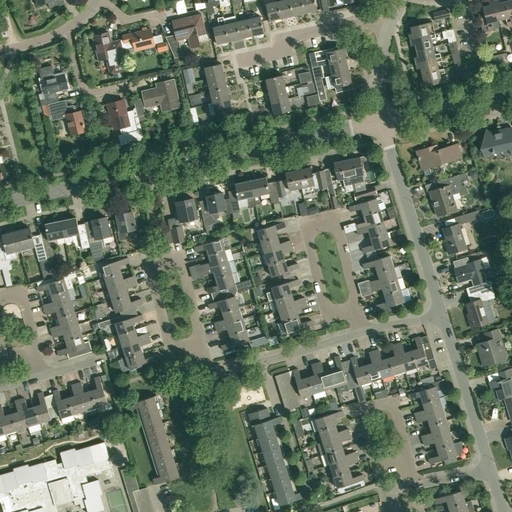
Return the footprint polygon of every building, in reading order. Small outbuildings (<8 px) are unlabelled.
[(221,8),(219,0),(217,0),(205,3),(207,11),(214,9),(213,6),(219,5),(220,8),(221,8)] [(289,0),(283,0),(277,1),(281,18),(293,15),(289,0)] [(301,0),(289,0),(293,15),(305,13),(301,0)] [(301,0),(305,13),(317,10),(314,0),(301,0)] [(320,0),(323,8),(328,7),(326,0),(320,0)] [(511,25),(506,1),(500,3),(499,0),(495,0),(493,1),(498,20),(506,19),(508,27),(511,25)] [(281,18),(277,1),(265,4),(269,21),(281,18)] [(483,10),(477,12),(483,33),(493,30),(491,22),(498,20),(493,1),(489,2),(489,5),(483,7),(483,10)] [(448,10),(433,13),(434,20),(450,16),(448,10)] [(166,37),(175,58),(182,56),(179,40),(188,38),(191,48),(200,45),(198,35),(205,33),(201,14),(173,20),(175,30),(174,30),(175,35),(166,37)] [(263,35),(263,33),(264,33),(260,16),(248,19),(252,36),(256,35),(257,37),(258,38),(262,37),(263,35)] [(217,18),(219,26),(213,27),(217,44),(222,43),(222,45),(223,46),(227,45),(228,43),(228,41),(229,41),(225,25),(223,17),(217,18)] [(248,19),(236,22),(240,39),(252,36),(248,19)] [(236,22),(225,25),(229,41),(240,39),(236,22)] [(432,22),(411,27),(413,34),(409,35),(410,40),(435,34),(432,22)] [(123,39),(121,40),(120,40),(121,43),(123,49),(134,46),(135,50),(155,45),(152,37),(150,29),(123,36),(123,39)] [(453,29),(446,31),(442,32),(444,39),(448,38),(449,43),(456,41),(453,29)] [(95,34),(94,36),(93,36),(99,60),(105,59),(109,75),(128,70),(123,49),(121,43),(112,46),(109,32),(102,34),(101,32),(99,32),(97,32),(96,33),(95,34)] [(435,34),(410,40),(412,45),(415,44),(417,51),(433,47),(431,39),(436,37),(435,34)] [(163,42),(156,44),(157,45),(158,52),(168,50),(166,42),(163,42)] [(492,45),(486,46),(488,54),(494,52),(492,45)] [(433,47),(417,51),(418,57),(415,58),(416,63),(432,59),(441,57),(440,53),(435,54),(433,47)] [(346,52),(344,53),(343,48),(327,52),(328,59),(317,61),(315,52),(309,53),(312,68),(329,64),(346,60),(346,59),(348,58),(346,52)] [(490,63),(504,59),(502,53),(489,57),(490,63)] [(441,57),(432,59),(416,63),(417,69),(421,68),(423,74),(438,70),(436,62),(442,61),(441,57)] [(453,60),(454,66),(461,64),(460,58),(453,60)] [(504,59),(490,63),(492,69),(505,65),(504,59)] [(346,60),(329,64),(332,76),(349,72),(346,60)] [(207,79),(224,75),(221,63),(204,67),(207,79)] [(463,71),(461,64),(454,66),(456,72),(463,71)] [(59,101),(57,92),(68,89),(64,73),(55,76),(52,65),(39,69),(46,100),(40,101),(41,106),(48,104),(59,101)] [(438,70),(423,74),(424,80),(420,81),(422,87),(441,82),(439,74),(444,73),(443,69),(438,70)] [(310,71),(305,72),(298,74),(300,83),(307,82),(312,80),(310,71)] [(349,72),(332,76),(336,93),(353,89),(349,72)] [(224,75),(207,79),(210,91),(227,87),(224,75)] [(268,91),(285,87),(282,75),(266,79),(268,91)] [(162,87),(142,92),(143,98),(133,100),(137,117),(139,122),(146,120),(144,115),(145,115),(144,107),(161,103),(163,111),(179,107),(173,80),(161,83),(162,87)] [(310,93),(315,92),(313,83),(302,86),(302,87),(297,88),(298,96),(310,93)] [(229,99),(227,87),(210,91),(213,102),(229,99)] [(288,99),(285,87),(268,91),(271,103),(288,99)] [(232,111),(229,99),(213,102),(207,104),(210,114),(211,115),(232,111)] [(290,111),(288,99),(271,103),(274,115),(290,111)] [(66,100),(59,101),(48,104),(52,120),(66,117),(71,135),(86,132),(81,110),(69,113),(66,100)] [(126,112),(123,100),(107,104),(113,129),(121,127),(123,134),(118,135),(121,145),(143,139),(139,122),(137,117),(135,117),(133,110),(126,112)] [(486,129),(481,149),(485,156),(492,154),(492,152),(509,148),(510,150),(511,154),(511,131),(505,133),(505,130),(489,134),(486,129)] [(428,148),(417,151),(422,170),(461,158),(457,144),(430,153),(428,148)] [(359,157),(347,160),(352,184),(364,181),(362,169),(364,169),(363,165),(365,164),(366,163),(365,158),(364,157),(359,158),(359,157)] [(336,168),(334,168),(335,173),(337,173),(338,180),(343,179),(344,185),(352,184),(347,160),(335,162),(336,168)] [(311,167),(298,170),(302,188),(304,195),(313,193),(316,190),(320,189),(327,187),(323,170),(315,171),(316,173),(312,174),(311,167)] [(287,179),(283,180),(275,181),(277,191),(278,198),(286,196),(295,194),(294,189),(302,188),(298,170),(286,172),(287,179)] [(466,173),(459,175),(435,182),(437,189),(429,191),(437,216),(457,210),(452,195),(460,193),(461,195),(467,193),(465,186),(463,187),(461,182),(468,180),(466,173)] [(266,177),(250,180),(255,204),(261,203),(259,195),(269,193),(266,177)] [(255,204),(250,180),(235,183),(238,200),(247,198),(249,207),(256,206),(255,204)] [(327,187),(329,197),(332,209),(338,208),(333,186),(332,181),(326,182),(327,187)] [(375,186),(354,193),(355,200),(377,194),(375,186)] [(271,192),(273,204),(279,203),(278,198),(277,191),(271,192)] [(226,209),(225,206),(222,192),(206,195),(209,210),(202,211),(205,226),(218,223),(217,218),(219,218),(217,211),(226,209)] [(193,198),(176,202),(180,222),(183,221),(184,228),(193,226),(192,219),(198,218),(193,198)] [(363,215),(380,210),(376,198),(349,207),(351,212),(361,208),(363,215)] [(238,212),(239,212),(238,210),(239,210),(236,200),(230,201),(234,218),(239,217),(238,212)] [(299,204),(301,216),(308,215),(305,203),(299,204)] [(363,215),(365,222),(355,225),(356,230),(368,226),(383,221),(380,210),(363,215)] [(132,211),(116,215),(120,232),(118,232),(119,240),(128,239),(126,231),(136,229),(132,211)] [(478,211),(454,218),(456,225),(443,229),(448,245),(446,246),(449,254),(466,249),(459,225),(480,218),(478,211)] [(79,234),(80,234),(76,217),(60,220),(64,237),(65,243),(72,242),(73,240),(72,236),(79,234)] [(96,237),(88,238),(90,247),(91,252),(106,249),(103,237),(110,236),(106,217),(92,220),(96,237)] [(46,231),(40,233),(43,244),(48,263),(53,262),(52,258),(55,257),(52,245),(58,244),(57,239),(64,237),(60,220),(45,224),(46,231)] [(383,221),(368,226),(356,230),(358,235),(368,232),(370,238),(374,237),(387,233),(386,231),(383,221)] [(258,231),(261,242),(278,237),(276,231),(286,227),(285,222),(258,230),(258,231)] [(185,241),(182,225),(170,228),(174,243),(185,241)] [(48,263),(43,244),(35,246),(30,228),(16,232),(21,250),(35,246),(39,261),(42,260),(46,259),(47,263),(48,263)] [(15,251),(21,250),(16,232),(2,235),(6,251),(0,253),(0,260),(2,269),(8,268),(6,260),(17,258),(15,251)] [(79,234),(82,249),(90,247),(88,238),(87,232),(80,234),(79,234)] [(192,236),(194,241),(206,237),(205,232),(192,236)] [(362,248),(364,253),(391,245),(387,233),(374,237),(370,238),(372,244),(362,248)] [(140,243),(142,253),(149,252),(147,242),(145,235),(139,236),(140,243)] [(280,244),(278,237),(261,242),(265,254),(292,245),(290,240),(280,244)] [(208,255),(225,250),(221,239),(194,247),(196,252),(206,249),(208,255)] [(292,245),(265,254),(268,265),(285,260),(283,253),(293,250),(292,245)] [(225,250),(208,255),(210,262),(200,265),(201,270),(228,262),(225,250)] [(377,272),(393,267),(390,255),(363,264),(365,269),(375,266),(377,272)] [(105,277),(121,272),(119,266),(130,262),(128,257),(101,265),(105,277)] [(455,268),(453,269),(458,284),(471,280),(473,286),(475,286),(488,282),(484,269),(490,267),(487,257),(481,259),(469,262),(466,263),(466,265),(455,268)] [(285,260),(268,265),(272,277),(299,269),(297,263),(287,267),(285,260)] [(232,273),(228,262),(201,270),(203,275),(213,272),(215,278),(232,273)] [(377,272),(379,279),(369,282),(370,287),(397,278),(393,267),(377,272)] [(121,272),(105,277),(109,289),(136,280),(134,275),(124,279),(121,272)] [(232,273),(215,278),(217,285),(207,288),(209,293),(221,290),(222,295),(234,291),(233,286),(235,285),(232,273)] [(52,295),(68,289),(64,278),(37,287),(39,292),(49,288),(52,295)] [(401,290),(397,278),(370,287),(372,292),(382,289),(384,295),(401,290)] [(271,288),(273,292),(267,294),(269,301),(275,299),(292,294),(290,288),(301,284),(299,279),(271,288)] [(136,280),(109,289),(112,300),(129,295),(126,289),(137,285),(136,280)] [(470,303),(467,304),(471,319),(469,320),(472,328),(488,323),(488,322),(494,320),(487,298),(495,296),(493,290),(492,288),(490,281),(488,282),(475,286),(476,291),(477,293),(473,294),(476,301),(471,303),(470,303)] [(52,295),(54,301),(43,305),(45,310),(61,304),(72,301),(68,289),(52,295)] [(384,295),(386,302),(376,305),(377,310),(379,310),(381,315),(406,307),(401,290),(384,295)] [(294,301),(292,294),(275,299),(279,311),(306,302),(305,298),(294,301)] [(112,300),(116,312),(143,303),(142,298),(131,302),(129,295),(112,300)] [(235,296),(208,304),(210,309),(221,306),(223,313),(239,308),(235,296)] [(61,304),(45,310),(46,315),(57,311),(59,318),(75,312),(73,304),(72,301),(61,304)] [(306,302),(279,311),(282,322),(299,317),(297,311),(308,307),(306,302)] [(239,308),(223,313),(225,319),(214,323),(216,327),(242,319),(239,308)] [(75,312),(59,318),(61,324),(51,328),(52,333),(79,324),(75,312)] [(115,323),(119,334),(135,329),(133,322),(144,319),(142,314),(128,319),(126,314),(121,316),(109,320),(110,324),(115,323)] [(301,324),(299,317),(282,322),(286,334),(298,331),(299,336),(312,332),(310,327),(313,326),(312,320),(301,324)] [(242,319),(216,327),(217,332),(228,329),(230,335),(246,330),(242,319)] [(79,324),(52,333),(54,337),(64,334),(66,341),(83,335),(79,324)] [(135,329),(119,334),(117,335),(120,346),(122,346),(150,337),(148,332),(137,336),(135,329)] [(488,341),(477,344),(484,366),(507,358),(498,329),(485,333),(488,341)] [(246,330),(230,335),(232,342),(221,346),(223,350),(250,342),(246,330)] [(80,355),(93,351),(89,341),(85,342),(83,335),(66,341),(69,347),(58,351),(60,356),(78,350),(80,355)] [(423,346),(420,336),(414,338),(418,349),(411,351),(417,367),(428,364),(430,369),(437,367),(430,344),(423,346)] [(151,342),(150,337),(122,346),(126,357),(142,352),(140,345),(151,342)] [(401,342),(397,344),(405,371),(417,367),(411,351),(405,353),(401,342)] [(405,371),(397,344),(391,345),(395,356),(389,358),(394,374),(405,371)] [(394,374),(389,358),(382,360),(378,349),(374,351),(382,378),(394,374)] [(382,378),(374,351),(369,352),(372,363),(366,365),(371,382),(382,378)] [(142,352),(126,357),(130,369),(157,361),(155,355),(144,358),(142,352)] [(337,368),(331,370),(336,386),(348,383),(339,356),(334,357),(337,368)] [(359,385),(371,382),(366,365),(359,367),(355,357),(351,358),(354,370),(350,372),(353,380),(357,378),(359,385)] [(336,386),(331,370),(324,372),(321,362),(316,363),(325,390),(336,386)] [(325,390),(316,363),(311,365),(314,375),(308,377),(313,394),(325,390)] [(500,379),(489,383),(491,388),(492,387),(497,401),(506,398),(511,396),(511,380),(511,378),(511,377),(511,376),(511,368),(498,373),(500,379)] [(313,394),(308,377),(301,379),(298,369),(293,370),(301,397),(313,394)] [(289,372),(275,376),(277,381),(291,377),(289,372)] [(94,378),(98,388),(91,390),(97,407),(108,403),(99,376),(94,378)] [(291,377),(277,381),(278,386),(292,382),(291,377)] [(423,386),(434,383),(432,377),(421,380),(423,386)] [(442,380),(412,390),(414,393),(409,395),(410,400),(421,397),(423,403),(439,398),(437,391),(445,389),(442,380)] [(81,382),(76,384),(85,410),(97,407),(91,390),(85,393),(81,382)] [(292,382),(278,386),(280,391),(294,387),(292,382)] [(85,410),(76,384),(72,385),(75,396),(68,398),(73,414),(85,410)] [(294,387),(280,391),(282,396),(296,392),(294,387)] [(62,418),(73,414),(68,398),(62,400),(58,389),(53,391),(58,405),(53,407),(56,417),(61,415),(62,418)] [(385,389),(374,393),(376,399),(387,396),(385,389)] [(34,406),(40,423),(51,419),(43,392),(38,394),(41,404),(34,406)] [(296,392),(282,396),(283,401),(297,397),(296,392)] [(135,402),(129,404),(131,410),(137,408),(158,477),(153,478),(155,484),(160,483),(163,482),(167,481),(179,477),(177,470),(175,463),(173,456),(171,450),(169,443),(167,436),(165,430),(162,423),(160,417),(160,415),(158,410),(158,409),(158,408),(156,404),(154,396),(137,401),(135,402)] [(299,402),(297,397),(283,401),(285,406),(292,404),(299,402)] [(40,423),(34,406),(28,408),(25,398),(20,399),(28,426),(30,434),(42,430),(40,423)] [(439,398),(423,403),(425,410),(414,413),(416,418),(443,409),(439,398)] [(13,413),(12,413),(17,430),(28,426),(20,399),(15,401),(18,411),(13,413)] [(2,405),(0,405),(0,416),(5,433),(17,430),(12,413),(5,415),(2,405)] [(260,411),(249,414),(252,425),(254,432),(256,431),(256,432),(258,438),(260,445),(263,451),(265,458),(266,462),(267,465),(269,471),(271,478),(273,485),(275,492),(277,498),(280,505),(284,504),(296,500),(298,499),(304,498),(302,492),(297,493),(276,429),(276,428),(275,425),(281,423),(279,417),(275,418),(273,419),(271,420),(267,408),(260,411)] [(446,421),(443,409),(416,418),(417,423),(428,419),(430,426),(446,421)] [(319,431),(336,425),(334,419),(344,415),(343,410),(316,419),(319,431)] [(304,435),(300,420),(292,422),(297,438),(304,435)] [(446,421),(430,426),(432,433),(422,436),(423,441),(450,432),(446,421)] [(338,432),(336,425),(319,431),(323,442),(350,434),(348,429),(338,432)] [(450,432),(423,441),(425,446),(435,442),(437,449),(454,444),(450,432)] [(351,439),(350,434),(323,442),(327,454),(343,448),(341,442),(351,439)] [(112,468),(105,443),(76,451),(75,448),(60,453),(63,462),(57,464),(55,459),(29,466),(28,464),(13,469),(14,471),(0,474),(0,501),(3,501),(6,510),(12,508),(13,511),(57,511),(56,505),(74,500),(75,505),(80,504),(80,505),(86,504),(87,511),(96,511),(105,510),(100,495),(102,495),(98,480),(88,483),(86,476),(112,468)] [(454,444),(437,449),(439,456),(429,459),(430,464),(457,456),(454,444)] [(343,448),(327,454),(330,465),(357,457),(355,451),(345,455),(343,448)] [(357,457),(330,465),(334,477),(350,471),(348,465),(359,461),(357,457)] [(310,459),(305,461),(308,471),(313,470),(310,459)] [(132,467),(121,471),(123,478),(128,476),(131,485),(126,487),(128,493),(133,491),(139,489),(134,474),(132,467)] [(352,478),(350,471),(334,477),(337,488),(364,480),(363,474),(352,478)] [(312,484),(314,491),(323,488),(320,481),(312,484)] [(133,491),(134,496),(148,492),(146,487),(139,489),(133,491)] [(314,492),(317,503),(324,500),(320,490),(314,492)] [(465,502),(462,491),(434,499),(436,504),(447,501),(449,507),(465,502),(471,501),(471,500),(465,502)] [(134,496),(136,501),(150,497),(148,492),(134,496)] [(136,501),(137,506),(151,502),(150,497),(136,501)] [(471,501),(465,502),(449,507),(450,511),(472,511),(474,511),(471,501)] [(137,506),(139,511),(153,507),(151,502),(137,506)]
